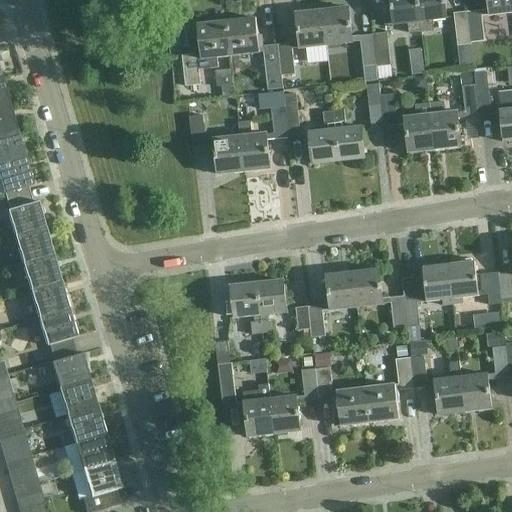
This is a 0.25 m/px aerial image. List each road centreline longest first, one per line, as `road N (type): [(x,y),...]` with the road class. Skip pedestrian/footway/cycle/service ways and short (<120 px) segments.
road 1 (residential): [(102,269),(511,199)]
road 2 (residential): [(209,511),(511,462)]
road 3 (residential): [(102,269),(22,0)]
road 4 (residential): [(170,511),(102,269)]
